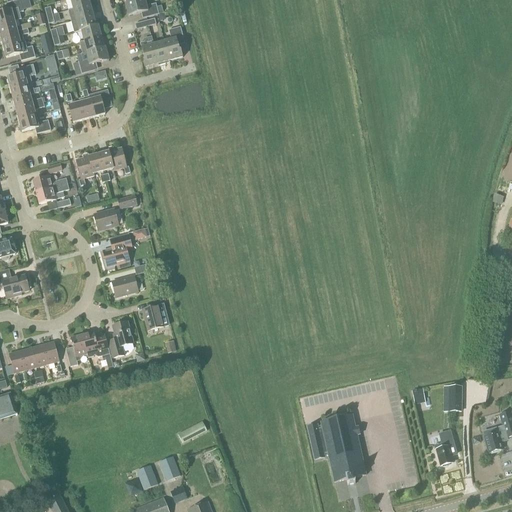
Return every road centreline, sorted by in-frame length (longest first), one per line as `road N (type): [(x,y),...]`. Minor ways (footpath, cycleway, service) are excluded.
road 1 (residential): [(0,317),(61,324),(84,307),(94,276),(71,235),(22,221),(6,161)]
road 2 (unclassified): [(472,502),(465,424),(491,276)]
road 3 (residential): [(131,84),(128,109),(111,130),(6,161)]
